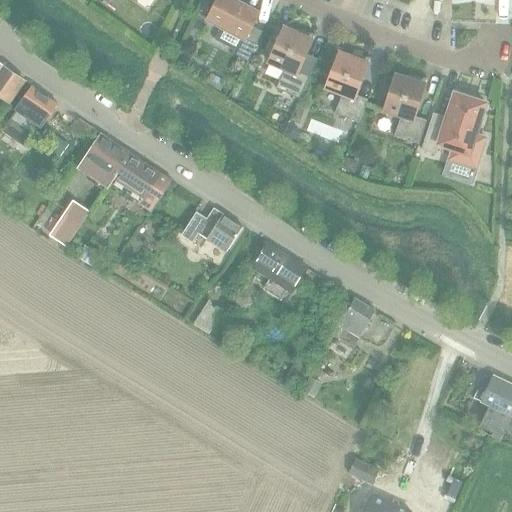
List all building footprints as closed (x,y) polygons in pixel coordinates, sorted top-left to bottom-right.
[(260,13),(234,0),(217,0),(208,20),(244,39),(236,54),(248,60),(263,32),(252,26),(258,14),(259,14),(260,13)] [(284,27),(268,62),(284,69),(276,88),(300,99),(310,76),(314,66),(303,61),(313,40),(314,36),(315,36),(315,35),(289,28),(288,29),(284,27)] [(334,114),(359,123),(368,100),(357,95),(369,63),(370,59),(371,60),(371,58),(344,53),(344,54),(339,52),(325,88),(342,94),(334,114)] [(23,82),(2,67),(0,68),(0,98),(8,104),(23,82)] [(211,74),(206,84),(220,92),(225,82),(211,74)] [(394,136),(419,144),(427,120),(415,117),(426,84),(426,80),(427,80),(427,78),(400,75),(400,76),(395,74),(383,111),(401,116),(394,136)] [(30,87),(14,110),(28,120),(14,140),(26,148),(40,128),(41,129),(57,106),(30,87)] [(486,103),(454,93),(447,117),(433,113),(421,150),(436,155),(439,145),(453,149),(450,159),(476,167),(485,138),(476,135),(486,103)] [(88,140),(94,132),(78,121),(72,129),(88,140)] [(290,125),(285,136),(296,141),(299,133),(297,128),(290,125)] [(48,132),(41,141),(62,156),(68,146),(48,132)] [(86,159),(78,170),(106,189),(114,177),(130,154),(102,135),(86,159)] [(173,181),(159,172),(130,154),(114,177),(142,196),(139,201),(153,210),(173,181)] [(347,159),(344,169),(353,173),(357,163),(347,159)] [(73,203),(50,237),(66,248),(89,214),(73,203)] [(226,251),(242,228),(213,209),(205,221),(195,214),(182,235),(192,242),(198,233),(226,251)] [(291,293),(306,270),(266,243),(251,267),(270,279),(264,289),(280,300),(286,290),(291,293)] [(84,247),(77,257),(92,266),(98,255),(84,247)] [(355,346),(360,338),(375,311),(354,298),(339,325),(334,334),(355,346)] [(209,300),(193,323),(207,333),(223,310),(209,300)] [(382,304),(370,323),(382,331),(394,312),(382,304)] [(295,361),(286,378),(299,386),(309,369),(295,361)] [(511,384),(494,376),(482,401),(489,405),(480,424),(503,436),(505,430),(510,421),(511,416),(511,415),(511,384)] [(310,377),(302,390),(314,397),(321,383),(310,377)] [(372,485),(378,470),(355,460),(348,475),(372,485)] [(366,511),(408,511),(373,497),(366,511)]
